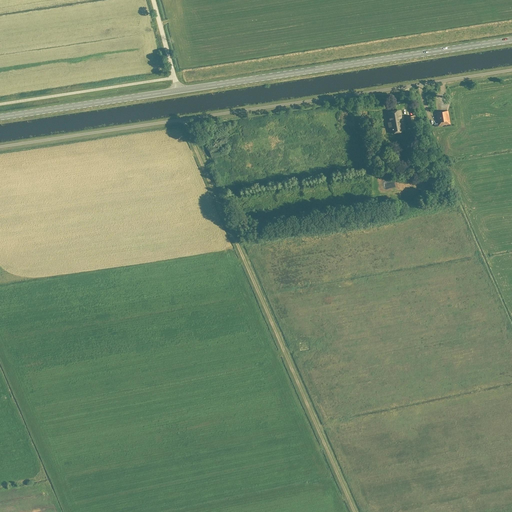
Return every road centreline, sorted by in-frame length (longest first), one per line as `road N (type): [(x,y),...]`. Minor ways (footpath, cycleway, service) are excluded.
road 1 (unclassified): [(0,147),(511,70)]
road 2 (track): [(185,119),(352,511)]
road 3 (primary): [(511,40),(176,91)]
road 4 (primary): [(176,91),(0,117)]
